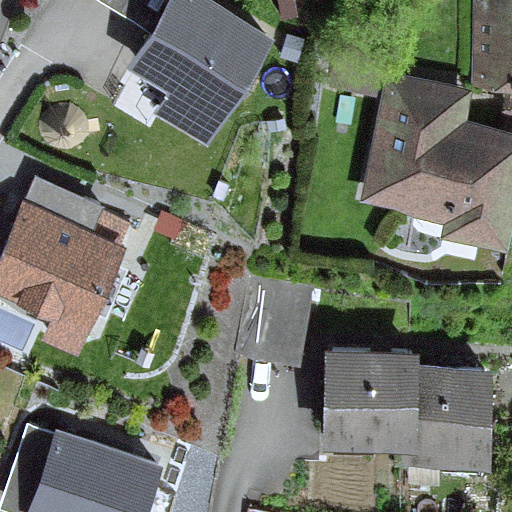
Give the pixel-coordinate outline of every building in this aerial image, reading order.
[(224,99),(267,20),(230,0),(161,0),(134,50),(224,99)] [(511,80),(511,0),(475,0),(474,80),(511,80)] [(370,87),(377,59),(333,49),(327,78),(370,87)] [(499,218),(511,220),(511,135),(451,123),(452,115),(447,114),(436,96),(437,89),(389,79),(366,191),(450,208),(447,223),(496,233),(499,218)] [(0,263),(91,302),(120,235),(27,195),(0,256),(0,263)] [(234,352),(294,361),(307,288),(246,278),(234,352)] [(400,450),(401,450),(404,352),(328,350),(326,434),(400,435),(400,450)] [(401,450),(477,452),(479,368),(406,367),(406,352),(404,352),(401,450)] [(75,511),(134,511),(154,447),(57,417),(32,498),(75,511)]
